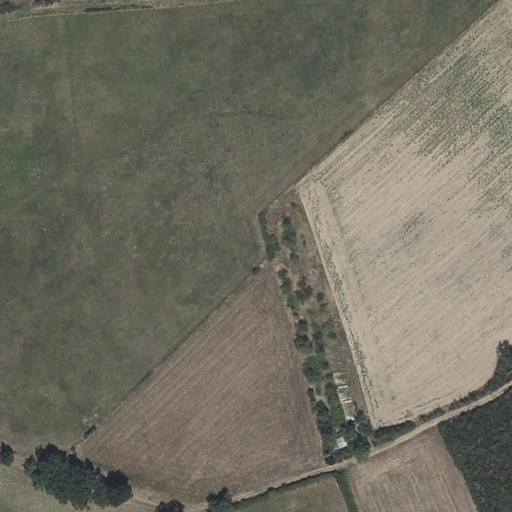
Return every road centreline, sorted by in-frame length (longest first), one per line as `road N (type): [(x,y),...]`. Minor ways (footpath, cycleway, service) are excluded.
road 1 (track): [(0,452),(166,502),(225,503),(333,468),(511,382)]
road 2 (track): [(232,0),(0,19)]
